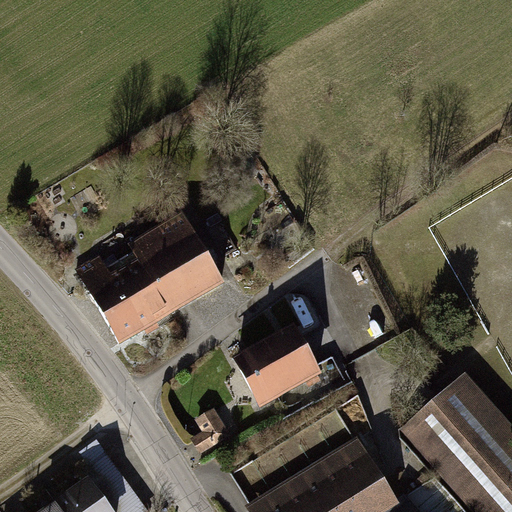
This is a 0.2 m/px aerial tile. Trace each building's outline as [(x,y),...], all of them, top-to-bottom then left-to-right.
[(112,331),(119,343),(222,284),(186,221),(133,251),(142,267),(110,286),(95,261),(77,271),(99,308),(112,331)] [(300,322),(240,355),(267,403),(327,370),(300,322)] [(511,511),(511,420),(469,373),(404,432),(475,511),(511,511)] [(207,434),(194,442),(200,453),(228,436),(214,413),(199,421),(207,434)] [(84,471),(93,483),(112,470),(94,445),(82,453),(91,466),(84,471)] [(411,511),(400,499),(394,503),(359,445),(252,510),(253,511),(411,511)] [(112,470),(93,483),(113,511),(129,511),(138,506),(112,470)] [(109,511),(91,486),(60,508),(62,511),(109,511)]
